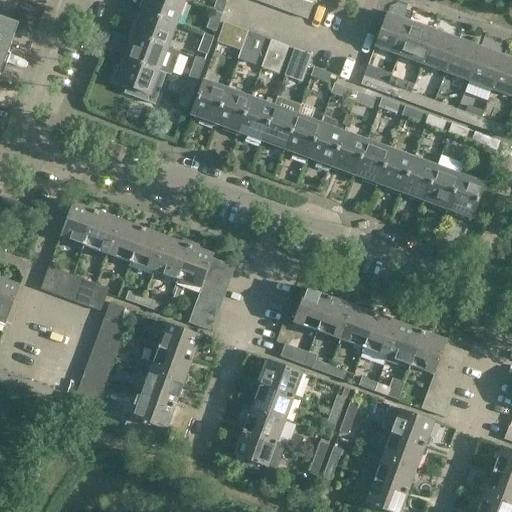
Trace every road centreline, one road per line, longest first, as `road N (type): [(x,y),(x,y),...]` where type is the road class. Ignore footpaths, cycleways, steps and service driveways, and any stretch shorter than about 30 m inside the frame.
road 1 (unclassified): [(511,321),(463,271),(285,211)]
road 2 (unclassified): [(285,211),(206,183),(166,184),(81,153)]
road 3 (residential): [(27,293),(89,316),(63,387),(1,364)]
road 4 (unclassified): [(81,153),(20,130),(66,5)]
road 5 (residential): [(27,293),(81,153)]
road 6 (residential): [(238,344),(285,211)]
